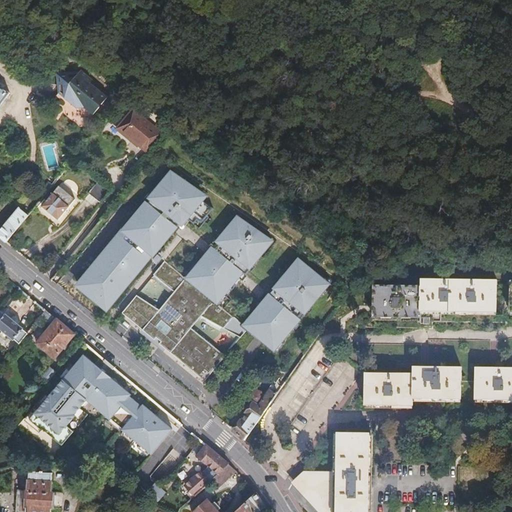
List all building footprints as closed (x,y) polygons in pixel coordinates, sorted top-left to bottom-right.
[(57,73),(57,85),(63,85),(64,92),(61,96),(77,109),(85,109),(94,116),(108,98),(97,89),(91,85),(94,81),(82,71),(80,71),(75,77),(69,77),(69,72),(57,73)] [(91,85),(97,89),(100,85),(94,81),(91,85)] [(0,117),(0,118),(16,100),(0,86),(0,117)] [(134,110),(118,130),(147,153),(163,134),(134,110)] [(120,169),(134,180),(142,169),(129,158),(120,169)] [(163,177),(164,178),(166,179),(171,172),(168,170),(163,177)] [(89,271),(83,278),(82,277),(76,284),(108,310),(114,303),(113,302),(118,295),(119,296),(124,290),(123,289),(129,282),(130,283),(135,277),(134,276),(140,269),(141,270),(146,264),(144,263),(150,256),(152,257),(154,254),(152,252),(161,242),(163,244),(173,232),(170,230),(178,220),(181,223),(183,225),(187,220),(193,225),(197,221),(201,224),(207,217),(213,209),(202,201),(197,197),(200,193),(201,193),(198,191),(193,187),(178,176),(173,173),(171,172),(166,179),(164,178),(159,185),(146,200),(120,231),(122,232),(115,240),(114,239),(110,244),(111,245),(105,253),(103,252),(99,257),(100,258),(94,266),(92,265),(88,270),(89,271)] [(53,175),(47,182),(52,186),(58,179),(53,175)] [(87,195),(99,204),(111,189),(99,180),(87,195)] [(144,199),(146,200),(159,185),(157,184),(144,199)] [(58,187),(41,208),(57,221),(74,200),(58,187)] [(7,225),(0,232),(0,239),(5,244),(33,210),(25,204),(15,215),(13,213),(5,223),(7,225)] [(209,218),(207,217),(201,224),(197,221),(193,225),(199,230),(209,218)] [(183,278),(164,262),(153,275),(173,293),(158,311),(136,296),(121,314),(141,330),(153,341),(155,339),(160,342),(158,345),(165,350),(204,382),(224,357),(190,329),(200,317),(239,339),(245,332),(246,330),(257,340),(260,341),(274,353),(282,343),(293,329),(297,325),(298,324),(295,322),(300,317),(302,319),(307,313),(310,309),(321,296),(325,291),(329,286),(329,285),(321,279),(323,278),(322,277),(300,261),(300,262),(296,266),(294,264),(289,270),(285,275),(287,277),(284,281),(281,279),(277,284),(273,289),(271,288),(266,294),(268,295),(257,308),(248,319),(244,324),(246,326),(244,329),(240,325),(218,307),(217,306),(219,303),(224,297),(229,291),(233,286),(243,274),(245,276),(249,271),(253,267),(263,254),(267,250),(264,248),(269,243),(260,236),(261,234),(238,218),(238,219),(234,223),(232,222),(221,237),(219,235),(210,247),(211,248),(202,259),(196,267),(195,267),(197,268),(194,272),(192,271),(185,280),(183,278)] [(170,230),(173,232),(181,223),(178,220),(170,230)] [(262,234),(261,234),(260,236),(269,243),(264,248),(267,250),(263,254),(263,255),(273,243),(262,234)] [(161,242),(152,252),(154,254),(155,254),(163,244),(161,242)] [(211,248),(210,247),(200,258),(202,259),(211,248)] [(296,266),(300,262),(296,258),(288,268),(289,270),(294,264),(296,266)] [(161,259),(157,263),(150,272),(153,275),(164,262),(161,259)] [(183,278),(185,280),(192,271),(194,272),(197,268),(195,267),(196,267),(194,265),(183,278)] [(285,275),(283,273),(276,283),(277,284),(281,279),(284,281),(287,277),(285,275)] [(236,288),(245,276),(243,274),(233,286),(236,288)] [(321,279),(329,285),(331,283),(323,277),(322,277),(323,278),(321,279)] [(374,286),(374,317),(420,318),(420,332),(431,332),(431,312),(496,312),(497,280),(421,279),(420,286),(374,286)] [(257,308),(268,295),(266,294),(256,307),(257,308)] [(72,334),(44,310),(35,321),(45,330),(34,343),(51,357),(72,334)] [(0,312),(0,333),(9,341),(10,339),(15,343),(24,333),(19,329),(21,327),(4,313),(3,314),(0,312)] [(244,324),(248,319),(247,318),(240,325),(244,329),(246,326),(244,324)] [(153,341),(141,330),(138,333),(162,353),(165,350),(158,345),(160,342),(155,339),(153,341)] [(257,340),(246,330),(245,332),(256,341),(257,340)] [(282,343),(274,353),(276,354),(284,344),(282,343)] [(100,370),(82,355),(69,372),(62,380),(47,397),(40,406),(36,411),(28,420),(40,430),(41,431),(42,430),(61,446),(72,432),(83,418),(76,412),(79,408),(81,406),(86,400),(89,402),(97,408),(96,409),(109,420),(109,419),(121,429),(121,430),(122,431),(132,439),(139,445),(148,453),(150,455),(171,430),(142,405),(140,407),(128,397),(130,395),(104,374),(100,370)] [(511,364),(475,364),(474,400),(511,400),(511,364)] [(43,383),(54,371),(48,365),(37,377),(43,383)] [(412,374),(366,372),(365,405),(412,406),(413,399),(461,399),(461,370),(412,368),(412,374)] [(62,380),(69,372),(66,370),(59,377),(62,380)] [(239,422),(232,432),(243,441),(282,386),(276,381),(273,385),(271,384),(265,391),(264,391),(262,391),(261,392),(260,393),(259,395),(257,393),(255,392),(253,392),(251,393),(249,395),(247,396),(247,398),(247,400),(248,402),(250,404),(251,405),(244,414),(246,415),(240,423),(239,422)] [(40,406),(47,397),(44,395),(37,404),(40,406)] [(89,402),(86,400),(81,406),(84,408),(89,402)] [(38,433),(40,430),(28,420),(36,411),(33,408),(23,421),(38,433)] [(86,415),(79,408),(76,412),(83,418),(86,415)] [(121,430),(121,429),(109,419),(109,420),(107,422),(119,432),(121,430)] [(129,442),(132,439),(122,431),(120,434),(129,442)] [(308,474),(295,486),(319,511),(369,511),(370,433),(338,432),(337,475),(308,474)] [(146,456),(148,453),(139,445),(137,448),(146,456)] [(188,496),(190,498),(210,480),(227,465),(206,446),(205,445),(195,457),(196,457),(206,466),(207,465),(214,471),(205,478),(200,473),(199,473),(186,485),(186,488),(191,493),(188,496)] [(234,471),(227,465),(210,480),(217,487),(234,471)] [(50,482),(50,473),(41,472),(41,471),(27,470),(26,490),(24,511),(49,511),(49,508),(51,508),(51,492),(50,492),(51,482),(50,482)] [(152,483),(141,497),(153,506),(164,493),(152,483)] [(24,511),(26,490),(16,490),(14,511),(24,511)] [(248,511),(251,510),(253,511),(258,511),(263,508),(255,493),(233,511),(248,511)] [(217,511),(216,510),(219,508),(213,501),(210,504),(206,499),(191,511),(217,511)]
